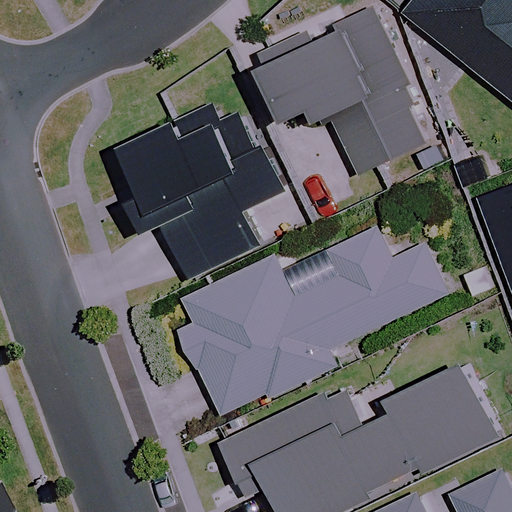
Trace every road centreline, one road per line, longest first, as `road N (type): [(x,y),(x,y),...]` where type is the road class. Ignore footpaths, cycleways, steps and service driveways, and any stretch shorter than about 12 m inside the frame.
road 1 (residential): [(118,511),(0,198)]
road 2 (residential): [(0,87),(96,49),(168,0)]
